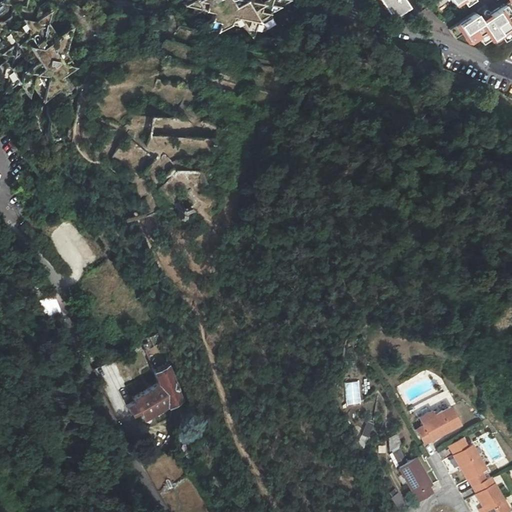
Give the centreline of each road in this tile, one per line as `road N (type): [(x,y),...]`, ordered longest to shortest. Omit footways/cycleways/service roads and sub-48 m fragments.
road 1 (unclassified): [(0,216),(58,284),(116,430),(162,511)]
road 2 (residential): [(506,75),(440,44),(364,25),(325,0)]
